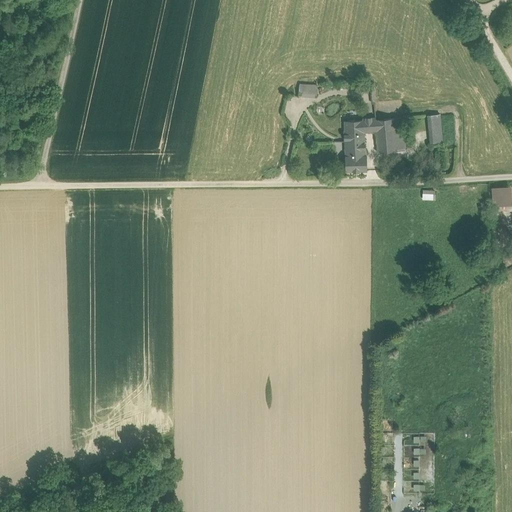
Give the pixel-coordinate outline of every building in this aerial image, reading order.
[(300,83),(300,96),(317,96),(318,83),(300,83)] [(445,118),(433,118),(434,128),(445,127),(445,118)] [(395,119),(377,121),(377,130),(379,152),(397,151),(396,143),(395,119)] [(403,119),(395,119),(396,143),(405,143),(404,129),(403,119)] [(413,119),(403,119),(404,129),(414,128),(414,125),(413,119)] [(377,121),(364,123),(364,131),(377,130),(377,121)] [(363,123),(343,125),(345,156),(365,155),(364,131),(364,123),(363,123)] [(365,155),(345,156),(345,171),(367,170),(366,155),(365,155)] [(511,186),(493,187),(493,204),(511,203),(511,186)] [(394,199),(405,200),(406,190),(394,189),(394,199)] [(414,454),(426,453),(426,436),(413,436),(414,454)]
